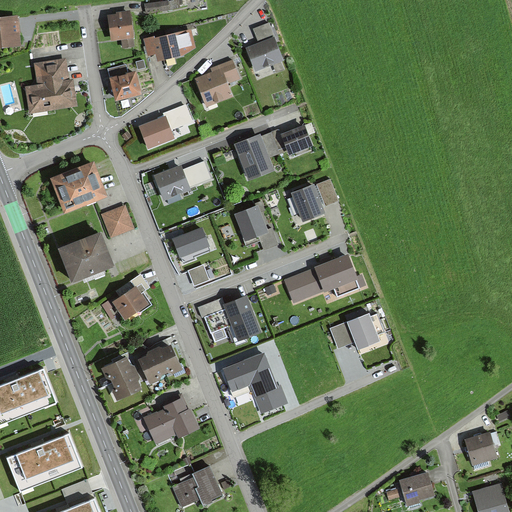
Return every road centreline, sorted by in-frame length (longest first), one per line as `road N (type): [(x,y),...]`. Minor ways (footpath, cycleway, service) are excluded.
road 1 (secondary): [(0,176),(131,511)]
road 2 (residential): [(263,0),(134,118),(107,131)]
road 3 (residential): [(182,310),(352,242)]
road 4 (residential): [(295,110),(126,177)]
road 5 (residential): [(393,364),(235,437)]
road 6 (residential): [(182,310),(126,177)]
road 7 (residential): [(235,437),(182,310)]
road 8 (residential): [(336,511),(441,441)]
